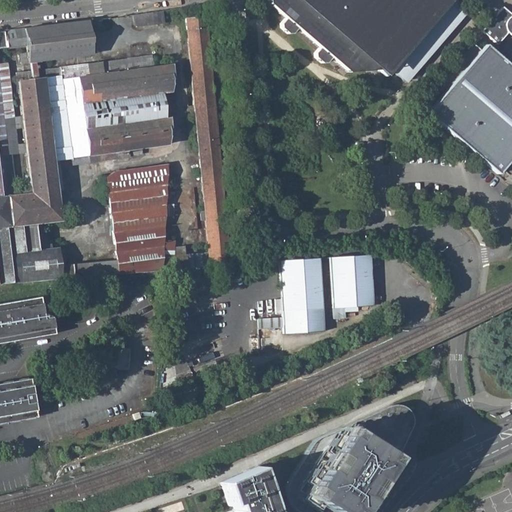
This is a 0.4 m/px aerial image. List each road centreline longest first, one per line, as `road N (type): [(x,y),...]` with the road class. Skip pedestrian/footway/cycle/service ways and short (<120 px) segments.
road 1 (residential): [(481,447),(458,379),(467,269),(455,240),(422,226),(278,233),(253,211),(232,0)]
road 2 (residential): [(0,18),(144,0)]
road 3 (residential): [(0,366),(125,302)]
